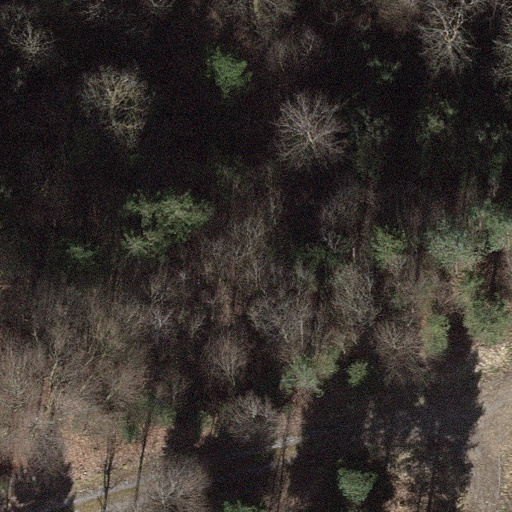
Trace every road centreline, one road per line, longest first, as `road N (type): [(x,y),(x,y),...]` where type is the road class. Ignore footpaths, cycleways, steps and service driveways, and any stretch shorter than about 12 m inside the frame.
road 1 (track): [(90,511),(511,385)]
road 2 (track): [(506,386),(493,511)]
